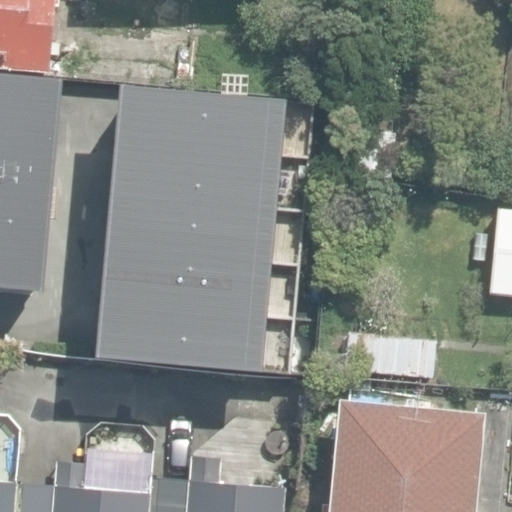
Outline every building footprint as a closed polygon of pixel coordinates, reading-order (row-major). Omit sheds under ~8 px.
[(0,0),(0,66),(51,70),(52,71),(58,0),(0,0)] [(59,82),(0,77),(0,284),(41,288),(59,82)] [(313,98),(119,84),(99,358),(293,372),(313,98)] [(393,179),(398,130),(358,126),(353,175),(393,179)] [(493,291),(511,293),(511,206),(503,205),(493,291)] [(324,366),(434,376),(437,340),(328,330),(324,366)] [(478,511),(489,412),(344,398),(334,505),(324,504),(322,511),(478,511)] [(155,473),(154,491),(152,511),(284,511),(287,485),(221,479),(223,456),(191,453),(189,476),(155,473)] [(54,482),(19,479),(16,511),(152,511),(154,491),(86,484),(88,463),(56,460),(54,482)] [(0,511),(16,511),(19,479),(0,477),(0,511)]
